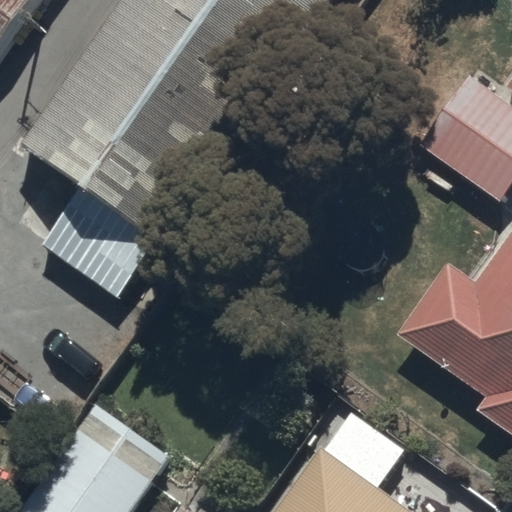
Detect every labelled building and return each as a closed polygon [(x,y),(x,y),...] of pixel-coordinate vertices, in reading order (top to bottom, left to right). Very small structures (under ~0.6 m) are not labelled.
[(0,0),(0,65),(47,0),(0,0)] [(339,0),(137,0),(22,164),(78,204),(42,255),(121,310),(339,0)] [(418,148),(499,208),(511,190),(511,112),(469,80),(418,148)] [(452,274),(401,343),(487,406),(478,419),(511,444),(511,234),(505,230),(465,284),(452,274)] [(135,511),(168,466),(95,414),(25,511),(135,511)] [(403,511),(329,460),(291,511),(403,511)]
